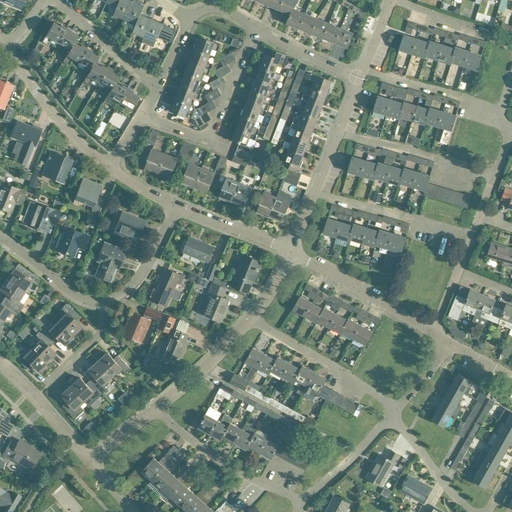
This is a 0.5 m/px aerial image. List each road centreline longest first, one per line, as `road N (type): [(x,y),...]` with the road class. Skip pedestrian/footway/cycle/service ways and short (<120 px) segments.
road 1 (residential): [(140,113),(208,140),(255,27)]
road 2 (residential): [(301,501),(244,476),(155,407)]
road 3 (residential): [(396,410),(251,318)]
road 4 (residential): [(433,331),(290,250)]
road 5 (residential): [(108,169),(65,127),(6,47)]
road 6 (residential): [(157,86),(55,0)]
road 7 (residential): [(155,407),(251,318)]
road 8 (unclassified): [(90,461),(0,366)]
road 9 (residential): [(175,203),(132,284),(102,302)]
road 10 (residential): [(472,511),(391,415)]
road 11 (residential): [(511,48),(395,0)]
road 12 (residential): [(301,501),(391,415)]
road 13 (residential): [(290,250),(175,203)]
